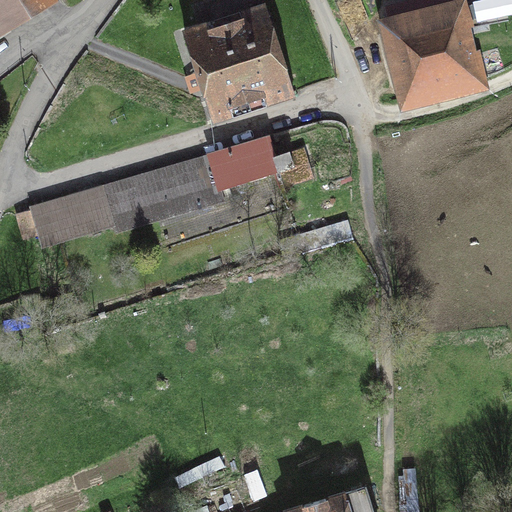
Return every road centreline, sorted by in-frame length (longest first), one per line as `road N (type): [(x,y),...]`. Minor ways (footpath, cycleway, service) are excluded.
road 1 (residential): [(390,511),(385,279),(367,210),(357,96),(52,183),(1,179)]
road 2 (residential): [(1,179),(69,44),(103,0)]
road 3 (track): [(511,75),(416,106),(380,108),(357,96)]
